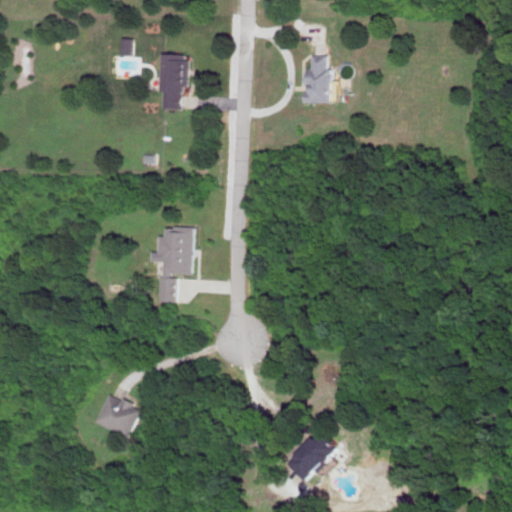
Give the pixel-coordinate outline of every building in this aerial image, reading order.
[(124,52),(136,53),(137,36),(124,36),(124,52)] [(189,106),(190,53),(166,52),(165,105),(189,106)] [(337,100),(337,66),(332,66),(332,53),(316,53),(316,66),(310,66),(310,100),(337,100)] [(200,225),(171,224),(170,234),(165,234),(164,250),(157,250),(157,258),(167,259),(165,299),(181,299),(182,272),(199,273),(200,225)] [(146,405),(112,391),(100,421),(133,436),(146,405)] [(329,431),(293,458),(309,478),(344,451),(329,431)]
